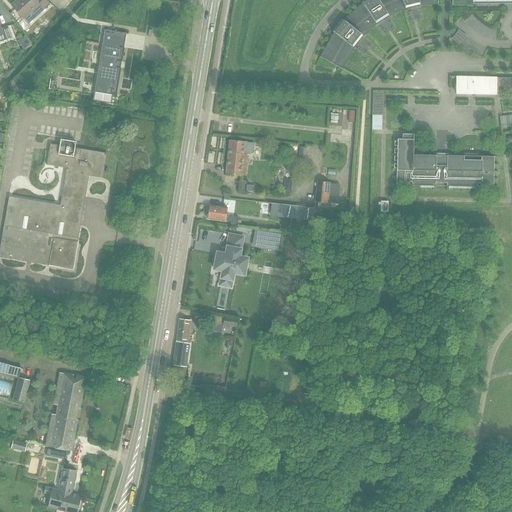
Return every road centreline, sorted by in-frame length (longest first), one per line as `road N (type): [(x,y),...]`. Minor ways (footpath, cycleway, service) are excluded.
road 1 (secondary): [(144,412),(212,0)]
road 2 (track): [(477,433),(148,385)]
